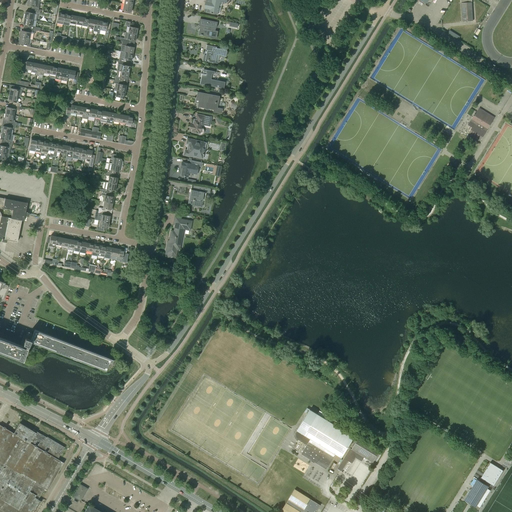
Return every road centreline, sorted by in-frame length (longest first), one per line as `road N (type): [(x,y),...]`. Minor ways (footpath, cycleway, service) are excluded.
road 1 (unclassified): [(149,365),(175,345),(213,288),(379,13)]
road 2 (residential): [(150,247),(176,0)]
road 3 (secondary): [(217,511),(94,440)]
